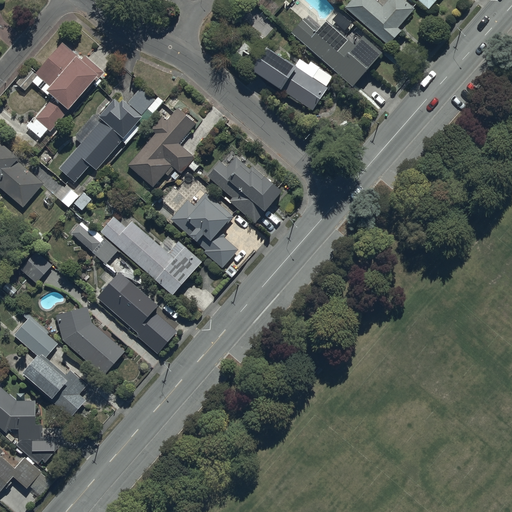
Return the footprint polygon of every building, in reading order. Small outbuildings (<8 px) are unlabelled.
[(374,0),(353,0),(346,8),(389,46),(402,31),(399,28),(415,9),(405,0),(388,0),(383,7),(374,0)] [(437,0),(418,0),(429,9),(437,0)] [(305,18),(292,33),(355,87),(384,53),(364,37),(356,46),(327,22),(320,30),(305,18)] [(52,132),(100,76),(101,77),(105,71),(86,55),(82,59),(63,43),(37,73),(30,67),(17,82),(26,90),(32,82),(52,99),(48,103),(47,102),(27,125),(42,138),(49,129),(52,132)] [(268,48),(253,70),(314,111),(329,88),(268,48)] [(121,103),(116,98),(100,117),(104,119),(61,170),(76,182),(91,164),(99,170),(144,117),(142,115),(148,109),(154,114),(164,101),(158,96),(154,101),(140,89),(128,103),(124,100),(121,103)] [(197,124),(179,108),(168,120),(163,116),(151,129),(156,134),(129,165),(153,187),(165,174),(168,176),(175,168),(181,174),(188,166),(195,172),(199,166),(193,161),(196,157),(179,143),(197,124)] [(0,142),(0,188),(23,208),(45,183),(18,161),(20,159),(0,142)] [(222,162),(209,176),(233,198),(230,202),(255,224),(284,192),(266,175),(264,177),(253,166),(251,168),(237,156),(227,167),(222,162)] [(70,207),(80,196),(66,184),(56,195),(70,207)] [(92,199),(85,192),(75,203),(83,210),(92,199)] [(188,199),(171,219),(205,249),(203,251),(223,268),(240,249),(225,237),(227,234),(223,230),(234,217),(206,193),(195,206),(188,199)] [(114,218),(101,232),(174,296),(204,262),(180,241),(169,253),(133,221),(127,228),(114,218)] [(81,223),(71,233),(105,266),(119,252),(105,238),(100,243),(81,223)] [(37,251),(21,269),(37,284),(54,266),(37,251)] [(121,270),(98,297),(139,333),(162,306),(150,296),(144,303),(128,289),(134,281),(121,270)] [(104,376),(125,351),(91,322),(88,307),(57,315),(64,341),(104,376)] [(25,374),(24,375),(71,416),(86,399),(81,394),(89,385),(70,368),(66,373),(48,358),(60,345),(47,333),(49,331),(27,312),(23,317),(27,320),(14,334),(39,356),(25,373),(25,374)] [(0,425),(8,433),(11,429),(20,429),(20,440),(17,445),(39,463),(42,459),(47,462),(58,448),(58,437),(44,437),(44,425),(37,425),(38,400),(17,400),(0,384),(0,425)] [(0,492),(14,476),(30,489),(32,487),(41,495),(53,482),(33,466),(36,463),(28,456),(25,459),(24,458),(16,468),(1,456),(4,452),(0,448),(0,492)]
